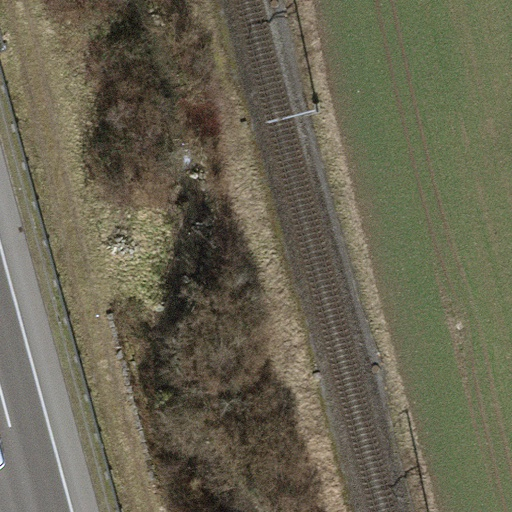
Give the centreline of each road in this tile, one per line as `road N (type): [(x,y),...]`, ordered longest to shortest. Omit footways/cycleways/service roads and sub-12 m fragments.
road 1 (track): [(18,0),(161,511)]
road 2 (motorway): [(33,511),(0,388)]
